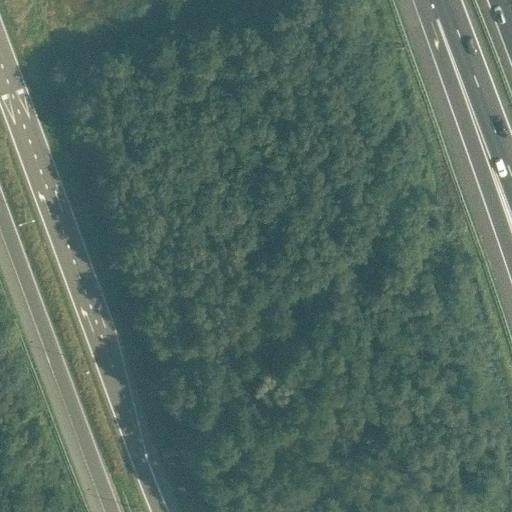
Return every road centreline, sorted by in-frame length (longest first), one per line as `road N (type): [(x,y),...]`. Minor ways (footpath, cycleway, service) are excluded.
road 1 (motorway): [(451,15),(478,182),(511,304)]
road 2 (motorway): [(451,15),(511,171)]
